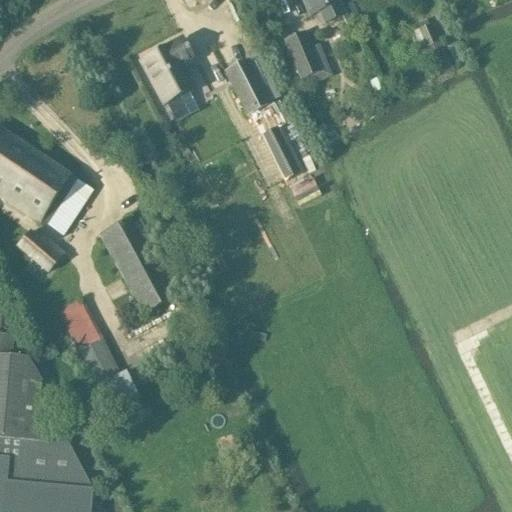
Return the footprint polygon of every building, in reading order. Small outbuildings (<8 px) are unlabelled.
[(302,0),(310,18),(320,13),(325,25),(344,17),(336,0),(302,0)] [(411,70),(391,20),(374,27),(395,77),(411,70)] [(300,82),(321,73),(305,34),(284,42),(300,82)] [(171,47),(140,64),(165,110),(169,107),(191,95),(196,93),(186,74),(189,73),(185,65),(193,61),(183,41),(171,47)] [(225,75),(247,116),(270,104),(249,63),(225,75)] [(383,78),(369,84),(375,101),(389,96),(383,78)] [(301,162),(284,127),(265,136),(282,171),(301,162)] [(0,198),(61,238),(92,191),(0,130),(0,198)] [(135,219),(100,237),(136,303),(171,285),(135,219)] [(47,277),(64,257),(64,253),(44,237),(41,241),(30,233),(16,249),(47,277)] [(0,439),(35,443),(51,444),(55,403),(53,403),(45,385),(41,385),(41,383),(28,361),(19,361),(20,351),(13,350),(13,339),(0,338),(0,337),(0,439)] [(0,511),(90,511),(92,497),(92,492),(68,445),(51,444),(35,443),(0,439),(0,511)]
